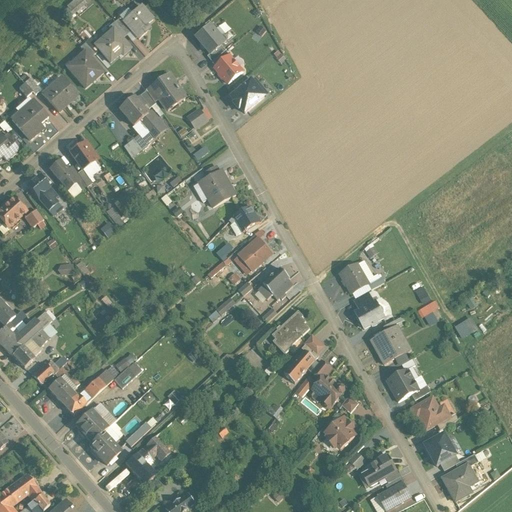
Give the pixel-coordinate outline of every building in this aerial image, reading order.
[(83,0),(79,0),(73,6),(77,11),(86,2),(83,0)] [(141,4),(124,20),(132,30),(140,38),(147,31),(144,27),(154,19),(141,4)] [(132,30),(124,20),(118,24),(127,34),(132,30)] [(118,24),(116,21),(110,27),(112,30),(114,28),(123,38),(127,34),(118,24)] [(213,23),(196,37),(210,53),(210,54),(221,45),(227,39),(223,34),(224,33),(219,27),(218,28),(213,23)] [(112,30),(106,35),(108,37),(98,46),(111,62),(122,52),(124,54),(131,48),(123,38),(114,28),(112,30)] [(95,53),(86,43),(81,47),(85,51),(86,50),(91,57),(95,53)] [(212,61),(225,50),(221,45),(210,54),(210,53),(207,56),(212,61)] [(91,57),(86,50),(85,51),(67,66),(86,88),(104,72),(91,57)] [(212,61),(216,66),(229,55),(230,55),(225,50),(212,61)] [(228,83),(242,71),(229,55),(216,66),(214,67),(228,83)] [(176,87),(167,75),(153,85),(161,95),(160,96),(169,108),(182,98),(183,98),(185,96),(179,89),(180,88),(178,86),(176,87)] [(238,92),(251,81),(247,75),(233,87),(238,92)] [(41,90),(30,78),(25,82),(33,91),(36,94),(41,90)] [(62,79),(44,95),(59,112),(77,97),(62,79)] [(238,92),(232,97),(236,102),(234,104),(239,110),(241,108),(245,113),(264,96),(258,89),(261,87),(254,79),(251,81),(238,92)] [(25,82),(19,87),(27,96),(33,91),(25,82)] [(153,85),(146,90),(154,100),(160,96),(161,95),(153,85)] [(146,90),(139,96),(146,104),(146,105),(149,109),(156,103),(154,100),(146,90)] [(146,104),(139,96),(135,99),(143,108),(146,105),(146,104)] [(133,97),(119,109),(134,126),(141,120),(148,114),(147,113),(143,108),(135,99),(133,97)] [(33,100),(12,119),(30,140),(37,134),(33,129),(47,117),(33,100)] [(150,111),(147,113),(148,114),(141,120),(155,137),(165,128),(150,111)] [(201,112),(190,120),(195,127),(206,119),(201,112)] [(142,138),(139,134),(134,139),(143,150),(148,145),(146,143),(153,137),(148,132),(142,138)] [(6,142),(0,135),(0,157),(2,156),(6,161),(20,149),(11,138),(6,142)] [(95,151),(87,140),(82,144),(90,155),(95,151)] [(82,144),(71,152),(83,169),(95,161),(90,155),(82,144)] [(193,153),(197,159),(209,151),(205,145),(193,153)] [(68,170),(60,161),(50,169),(67,189),(75,182),(76,182),(70,175),(71,175),(67,171),(68,170)] [(78,173),(72,165),(68,170),(67,171),(71,175),(70,175),(76,182),(75,182),(77,184),(82,180),(78,173)] [(216,166),(205,172),(208,178),(219,172),(216,166)] [(93,183),(83,169),(78,173),(82,180),(87,186),(93,183)] [(208,178),(199,183),(212,207),(236,194),(222,170),(219,172),(208,178)] [(50,187),(39,174),(28,184),(38,197),(49,187),(50,187)] [(173,186),(182,180),(178,175),(170,182),(173,186)] [(49,187),(38,197),(49,209),(58,202),(55,198),(57,196),(49,187)] [(166,194),(161,197),(165,203),(170,200),(166,194)] [(0,211),(0,219),(4,224),(8,228),(26,212),(14,199),(0,211)] [(58,202),(49,209),(54,216),(63,208),(58,202)] [(249,207),(234,216),(229,222),(231,224),(232,224),(236,220),(242,231),(243,232),(259,223),(249,207)] [(178,209),(172,214),(176,219),(182,213),(178,209)] [(37,210),(25,218),(32,228),(37,224),(42,221),(44,220),(37,210)] [(124,225),(116,215),(111,219),(118,230),(124,225)] [(242,231),(236,220),(232,224),(231,224),(230,225),(236,235),(242,231)] [(115,233),(109,225),(102,231),(108,239),(115,233)] [(258,239),(239,256),(252,271),(271,254),(258,239)] [(366,254),(370,259),(377,255),(373,249),(366,254)] [(80,254),(76,258),(72,261),(75,265),(86,256),(82,250),(79,252),(80,254)] [(82,266),(80,263),(77,265),(79,268),(82,274),(86,270),(83,265),(82,266)] [(72,265),(62,266),(63,274),(73,273),(72,265)] [(356,265),(340,275),(350,292),(367,283),(356,265)] [(280,269),(263,285),(263,286),(272,296),(288,281),(290,279),(280,269)] [(235,275),(230,279),(234,283),(239,279),(235,275)] [(380,278),(368,285),(371,291),(383,284),(380,278)] [(288,281),(272,296),(277,301),(293,286),(288,281)] [(40,283),(35,287),(39,293),(45,289),(40,283)] [(247,283),(238,291),(243,297),(252,289),(247,283)] [(263,286),(258,291),(267,300),(272,296),(263,286)] [(359,311),(374,302),(368,292),(353,301),(359,311)] [(102,298),(109,307),(113,305),(106,295),(102,298)] [(230,299),(216,310),(221,316),(234,304),(230,299)] [(419,308),(428,325),(438,320),(433,310),(439,307),(435,300),(419,308)] [(377,305),(375,301),(374,302),(359,311),(354,313),(364,329),(371,325),(372,327),(378,324),(377,322),(384,318),(382,314),(377,305)] [(15,317),(0,302),(0,325),(3,329),(10,323),(15,317)] [(272,310),(263,318),(267,323),(276,315),(272,310)] [(15,317),(10,323),(14,328),(19,323),(26,316),(21,311),(15,317)] [(45,312),(36,321),(43,329),(49,324),(52,320),(45,312)] [(299,312),(272,336),(276,340),(273,342),(284,355),(293,347),(292,346),(310,330),(304,324),(306,322),(302,318),(303,317),(299,312)] [(135,313),(126,321),(131,327),(139,319),(135,313)] [(470,333),(478,329),(471,316),(464,320),(470,333)] [(10,344),(5,349),(13,357),(23,347),(37,334),(43,329),(36,321),(25,330),(19,323),(14,328),(10,323),(3,329),(0,331),(0,333),(5,339),(10,344)] [(394,321),(383,327),(386,333),(398,327),(394,321)] [(43,329),(37,334),(45,343),(56,332),(49,324),(43,329)] [(386,333),(371,341),(384,365),(410,350),(398,327),(386,333)] [(37,334),(23,347),(33,358),(43,349),(40,347),(45,343),(37,334)] [(313,337),(305,346),(316,355),(317,355),(324,346),(313,337)] [(5,339),(0,344),(5,349),(10,344),(5,339)] [(316,355),(305,346),(301,350),(304,352),(305,352),(315,361),(319,357),(317,355),(316,355)] [(23,347),(13,357),(24,368),(35,360),(33,358),(23,347)] [(304,352),(284,375),(295,384),(307,370),(315,361),(305,352),(304,352)] [(120,372),(130,365),(125,357),(114,364),(120,372)] [(64,358),(59,363),(62,367),(68,362),(64,358)] [(412,360),(402,365),(405,371),(407,370),(415,365),(412,360)] [(315,361),(307,370),(312,374),(314,372),(319,365),(315,361)] [(331,370),(322,362),(319,365),(314,372),(322,379),(324,377),(325,377),(331,370)] [(47,365),(34,377),(41,384),(54,372),(47,365)] [(73,367),(66,373),(72,379),(74,377),(79,373),(73,367)] [(129,367),(115,380),(123,388),(136,376),(132,371),(129,367)] [(138,367),(132,371),(136,376),(142,371),(138,367)] [(405,371),(386,382),(392,392),(413,380),(407,370),(405,371)] [(74,377),(72,379),(66,373),(64,375),(75,388),(80,383),(74,377)] [(325,377),(324,377),(322,379),(320,382),(320,385),(317,385),(314,389),(314,392),(323,399),(322,400),(323,401),(323,404),(326,407),(329,406),(330,407),(340,396),(342,396),(344,393),(343,389),(341,388),(337,388),(325,377)] [(97,379),(85,390),(93,398),(105,387),(97,379)] [(308,379),(296,395),(300,398),(313,382),(308,379)] [(72,393),(59,380),(48,390),(61,403),(72,393)] [(413,380),(392,392),(398,403),(411,395),(419,391),(413,380)] [(419,391),(411,395),(415,401),(430,392),(427,386),(419,391)] [(323,399),(314,392),(311,395),(312,399),(317,403),(320,403),(322,400),(323,399)] [(79,395),(65,407),(73,416),(86,404),(79,395)] [(181,402),(174,395),(169,400),(176,407),(181,402)] [(358,404),(349,397),(341,406),(350,413),(358,404)] [(433,398),(411,410),(416,418),(418,417),(426,431),(437,425),(451,418),(450,416),(446,410),(441,408),(439,409),(433,398)] [(115,422),(100,405),(92,413),(107,430),(115,422)] [(274,410),(270,407),(266,411),(275,419),(279,414),(283,410),(278,406),(274,410)] [(92,413),(91,412),(75,426),(92,444),(102,434),(107,430),(92,413)] [(284,418),(279,414),(275,419),(280,423),(284,418)] [(451,418),(437,425),(440,431),(458,420),(455,414),(450,416),(451,418)] [(341,418),(335,425),(334,428),(331,428),(326,432),(328,435),(328,438),(329,440),(330,443),(332,445),(335,446),(337,446),(340,449),(354,436),(349,431),(351,429),(352,426),(350,424),(346,424),(341,418)] [(146,423),(125,443),(130,448),(151,429),(146,423)] [(224,428),(217,433),(222,438),(228,433),(224,428)] [(430,443),(440,437),(437,432),(427,438),(430,443)] [(120,453),(102,434),(92,444),(89,446),(107,466),(120,453)] [(456,456),(444,435),(440,437),(430,443),(425,446),(437,467),(440,465),(456,456)] [(171,453),(155,437),(146,445),(157,456),(162,461),(166,457),(171,453)] [(157,456),(146,445),(141,450),(152,460),(157,456)] [(141,450),(126,465),(145,486),(147,485),(155,478),(145,467),(152,460),(141,450)] [(356,453),(349,461),(353,465),(361,457),(356,453)] [(460,463),(456,465),(459,471),(467,466),(469,468),(479,462),(474,455),(460,463)] [(460,463),(456,456),(440,465),(444,472),(460,463)] [(361,457),(353,465),(357,469),(365,461),(361,457)] [(387,457),(375,463),(377,468),(373,471),(372,469),(362,475),(370,488),(387,479),(396,474),(396,473),(387,457)] [(492,457),(479,464),(483,470),(496,463),(492,457)] [(459,471),(444,479),(457,501),(472,493),(468,487),(477,482),(469,468),(467,466),(459,471)] [(396,474),(387,479),(390,483),(400,477),(397,472),(396,473),(396,474)] [(26,476),(8,491),(16,502),(28,493),(35,488),(26,476)] [(400,477),(390,483),(393,489),(403,483),(400,477)] [(155,478),(147,485),(154,494),(162,488),(155,478)] [(477,482),(468,487),(472,493),(482,487),(479,481),(477,482)] [(388,492),(377,497),(385,511),(387,511),(411,499),(403,484),(404,484),(403,483),(388,492)] [(393,489),(390,483),(384,486),(388,492),(393,489)] [(41,495),(35,488),(28,493),(34,501),(41,495)] [(16,502),(8,491),(1,497),(5,501),(9,506),(16,502)] [(188,494),(165,511),(166,511),(187,511),(196,506),(188,494)] [(42,511),(49,506),(41,495),(34,501),(39,507),(33,511),(42,511)] [(384,511),(385,511),(377,497),(370,501),(376,511),(384,511)] [(9,506),(5,501),(0,505),(0,511),(14,511),(12,510),(9,506)] [(74,511),(65,501),(52,511),(74,511)] [(365,511),(369,510),(364,502),(356,507),(359,511),(365,511)]
